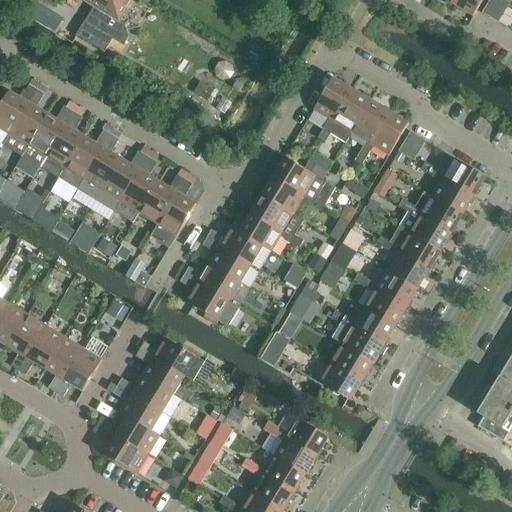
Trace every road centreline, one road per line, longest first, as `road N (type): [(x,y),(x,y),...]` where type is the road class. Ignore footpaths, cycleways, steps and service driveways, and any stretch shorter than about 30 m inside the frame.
road 1 (residential): [(511,172),(326,53),(241,187),(220,181)]
road 2 (residential): [(0,47),(220,181)]
road 3 (tertiary): [(511,219),(420,370),(416,403)]
road 4 (tertiary): [(416,403),(446,386),(511,278)]
